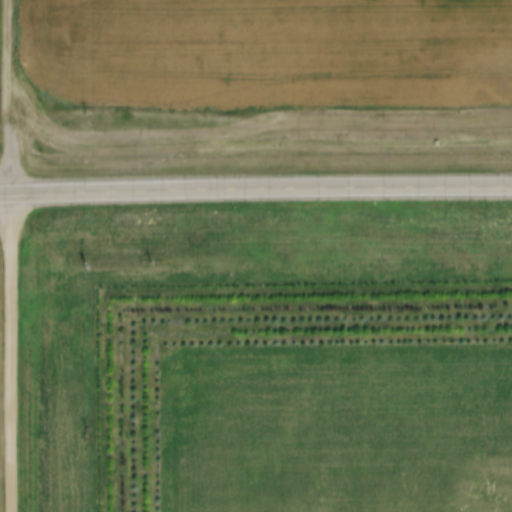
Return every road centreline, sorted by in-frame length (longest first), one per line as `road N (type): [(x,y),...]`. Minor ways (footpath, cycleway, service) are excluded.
road 1 (secondary): [(511,188),(0,198)]
road 2 (track): [(18,198),(18,0)]
